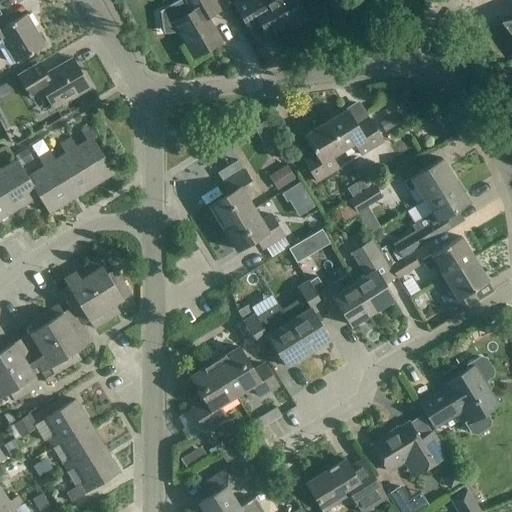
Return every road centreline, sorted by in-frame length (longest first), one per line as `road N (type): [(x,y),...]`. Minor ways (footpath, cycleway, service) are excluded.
road 1 (residential): [(511,175),(452,84),(422,64),(144,96)]
road 2 (residential): [(272,454),(363,399),(370,376),(511,294)]
road 3 (residential): [(154,511),(153,222)]
road 4 (residential): [(0,284),(100,222),(153,222)]
road 5 (residential): [(153,222),(144,96)]
